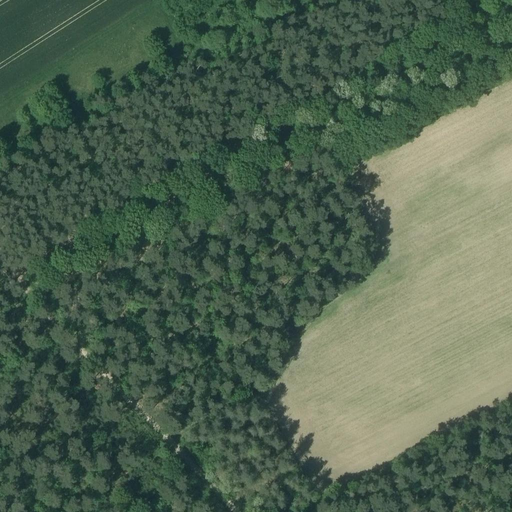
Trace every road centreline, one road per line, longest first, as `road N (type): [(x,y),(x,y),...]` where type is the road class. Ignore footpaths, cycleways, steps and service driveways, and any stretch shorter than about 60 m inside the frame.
road 1 (track): [(13,274),(466,8)]
road 2 (track): [(13,274),(234,511)]
road 3 (track): [(166,438),(234,407),(284,402)]
